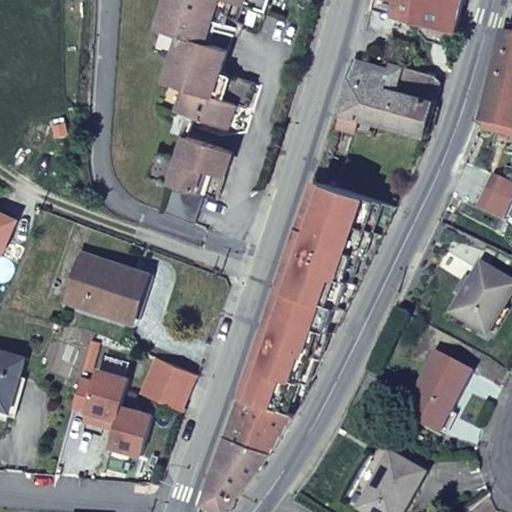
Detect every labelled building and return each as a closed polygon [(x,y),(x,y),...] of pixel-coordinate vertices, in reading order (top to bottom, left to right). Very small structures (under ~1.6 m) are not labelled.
[(264,14),(267,0),(165,0),(156,31),(179,38),(165,84),(187,91),(180,115),(227,130),(235,106),(246,110),(254,85),(219,74),(241,7),(264,14)] [(460,0),(372,0),(371,11),(407,20),(404,30),(416,34),(419,23),(453,33),(460,0)] [(502,32),(483,120),(511,126),(511,26),(508,26),(506,33),(502,32)] [(426,101),(433,77),(391,65),(388,71),(356,62),(340,114),(376,125),(423,139),(433,104),(426,101)] [(372,137),(376,125),(340,114),(336,126),(372,137)] [(171,186),(162,216),(194,227),(206,197),(220,150),(184,139),(178,161),(155,154),(146,178),(171,186)] [(232,154),(220,150),(206,197),(217,201),(232,154)] [(489,191),(511,202),(511,185),(495,178),(489,191)] [(346,312),(394,209),(315,185),(280,289),(346,312)] [(0,258),(15,223),(0,216),(0,258)] [(67,302),(133,323),(147,278),(82,257),(67,302)] [(511,283),(483,266),(453,314),(488,335),(511,295),(511,283)] [(297,412),(346,312),(280,289),(266,326),(243,393),(297,412)] [(437,352),(403,416),(439,436),(473,371),(437,352)] [(24,361),(0,354),(0,409),(9,412),(24,361)] [(172,409),(186,372),(146,356),(142,366),(152,370),(141,396),(172,409)] [(186,372),(172,409),(185,415),(198,377),(186,372)] [(243,393),(241,400),(294,417),(297,412),(243,393)] [(241,400),(228,437),(272,453),(294,417),(241,400)] [(100,427),(77,426),(77,437),(99,439),(100,427)] [(227,511),(272,453),(228,437),(211,484),(204,504),(221,511),(227,511)] [(390,454),(359,510),(362,511),(405,511),(427,475),(390,454)]
